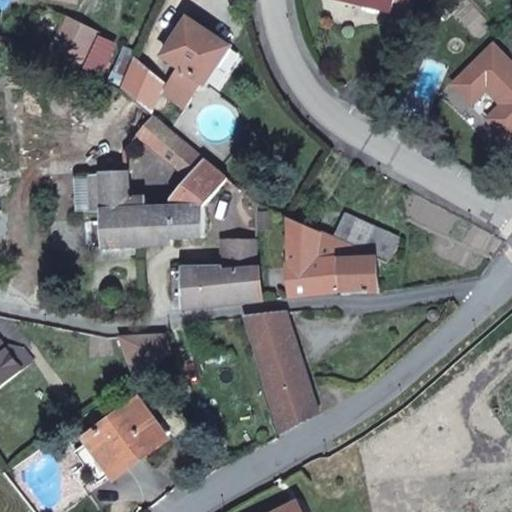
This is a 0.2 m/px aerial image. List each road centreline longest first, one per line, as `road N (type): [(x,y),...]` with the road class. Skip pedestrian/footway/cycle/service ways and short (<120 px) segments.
road 1 (residential): [(488,302),(471,293),(135,321),(61,319),(0,306)]
road 2 (residential): [(488,302),(347,419),(183,511)]
road 3 (residential): [(511,224),(338,126),(285,46),(276,0)]
